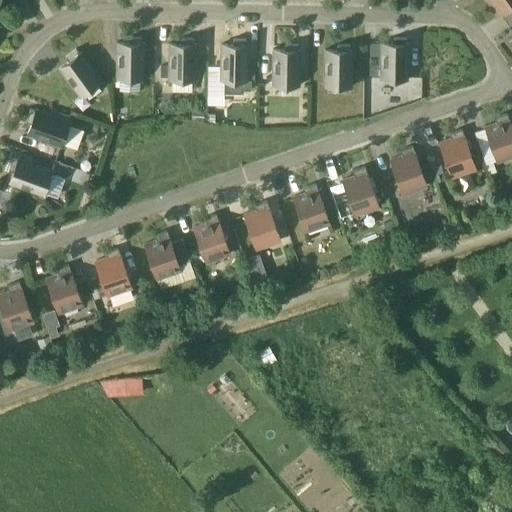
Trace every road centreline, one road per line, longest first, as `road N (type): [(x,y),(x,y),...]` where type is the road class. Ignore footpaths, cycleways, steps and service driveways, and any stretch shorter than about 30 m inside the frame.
road 1 (residential): [(0,252),(24,251),(510,81)]
road 2 (residential): [(450,15),(113,7),(75,14),(26,48),(0,111)]
